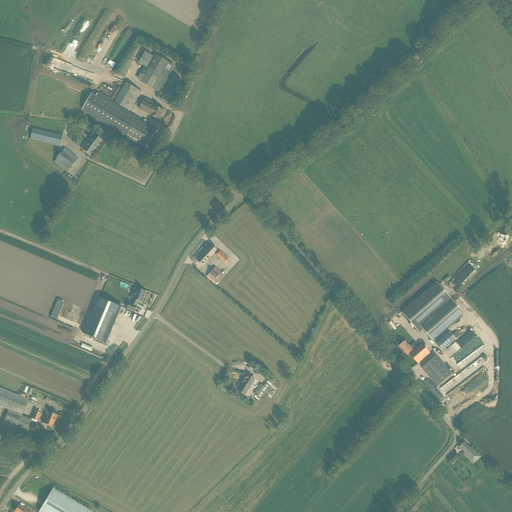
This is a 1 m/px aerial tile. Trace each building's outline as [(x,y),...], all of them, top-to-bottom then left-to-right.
[(154,57),(145,52),(138,63),(147,68),(154,57)] [(128,59),(126,59),(119,74),(126,76),(133,61),(132,60),(133,57),(130,55),(128,59)] [(153,90),(169,63),(155,55),(140,82),(153,90)] [(95,75),(73,66),(69,74),(92,82),(95,75)] [(167,102),(181,80),(174,75),(166,86),(166,87),(165,88),(167,89),(161,99),(167,102)] [(142,92),(126,83),(114,103),(130,112),(142,92)] [(89,114),(93,116),(132,139),(131,141),(145,149),(157,130),(137,118),(134,123),(127,118),(129,114),(97,95),(85,114),(88,115),(89,114)] [(151,116),(155,118),(160,120),(164,111),(156,107),(157,105),(146,99),(140,109),(152,115),(151,116)] [(30,140),(60,146),(62,135),(33,128),(30,140)] [(82,148),(81,149),(90,156),(102,140),(98,137),(93,133),(87,141),(89,143),(84,150),(82,148)] [(67,172),(78,158),(65,149),(56,160),(54,163),(67,172)] [(206,252),(211,257),(217,250),(212,246),(206,252)] [(216,256),(224,263),(229,259),(220,251),(216,256)] [(211,257),(206,252),(206,253),(198,261),(202,266),(211,257)] [(463,273),(470,279),(478,270),(471,264),(463,273)] [(216,279),(219,275),(213,270),(210,274),(216,279)] [(437,283),(402,313),(419,332),(423,329),(433,341),(462,315),(458,311),(460,309),(437,283)] [(142,303),(146,292),(138,289),(132,303),(129,302),(126,309),(135,312),(137,305),(138,302),(142,303)] [(106,343),(122,307),(99,297),(83,334),(106,343)] [(58,299),(51,317),(57,319),(64,302),(58,299)] [(442,351),(446,348),(455,340),(449,332),(440,341),(436,344),(442,351)] [(405,341),(399,346),(404,352),(407,355),(409,353),(418,364),(430,353),(422,344),(419,346),(415,342),(410,347),(405,341)] [(436,356),(422,368),(438,387),(452,374),(436,356)] [(252,392),(249,390),(256,380),(249,375),(239,391),(249,397),(252,392)] [(254,394),(259,398),(261,399),(264,395),(270,387),(266,384),(264,387),(261,385),(254,394)] [(21,416),(28,400),(0,388),(0,406),(8,410),(3,424),(26,433),(31,420),(21,416)] [(37,421),(39,417),(40,414),(35,411),(33,415),(32,419),(37,421)] [(43,424),(52,427),(57,415),(48,412),(43,424)] [(464,443),(460,447),(465,453),(464,454),(466,456),(470,460),(473,463),(479,456),(477,454),(471,448),(469,449),(464,443)] [(451,464),(455,461),(451,456),(447,460),(451,464)] [(91,511),(92,511),(53,488),(38,511),(91,511)]
